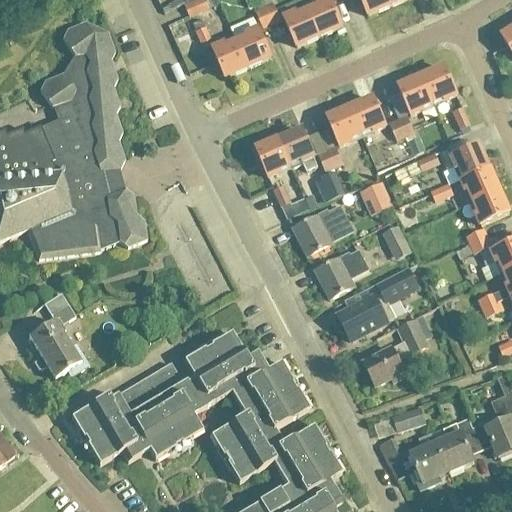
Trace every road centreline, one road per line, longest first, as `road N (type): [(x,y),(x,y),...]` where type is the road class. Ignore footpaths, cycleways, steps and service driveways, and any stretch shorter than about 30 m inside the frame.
road 1 (residential): [(392,511),(197,139)]
road 2 (residential): [(197,139),(461,23)]
road 3 (residential): [(96,511),(0,391)]
road 4 (residential): [(197,139),(138,0)]
road 5 (residential): [(511,141),(461,23)]
